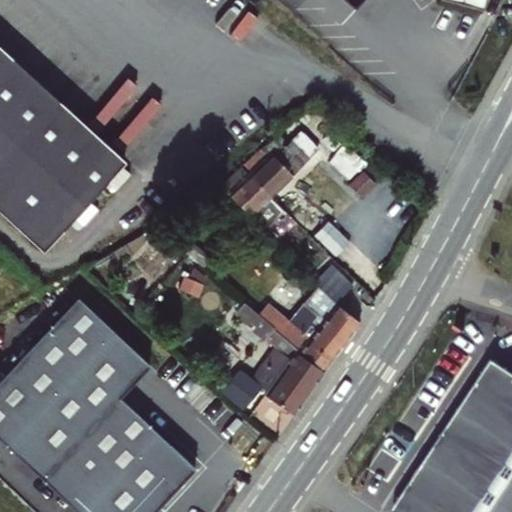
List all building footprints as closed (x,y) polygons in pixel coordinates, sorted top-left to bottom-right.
[(485,0),(446,0),(482,10),(485,0)] [(0,77),(103,172),(119,155),(0,47),(0,77)] [(103,172),(0,77),(0,211),(38,245),(103,172)] [(275,156),(292,173),(306,160),(289,142),(275,156)] [(263,145),(242,165),(270,194),(283,181),(292,173),(275,156),(263,145)] [(221,186),(249,215),(270,194),(242,165),(221,186)] [(291,190),(300,181),(292,173),(283,181),(291,190)] [(300,181),(291,190),(310,209),(319,201),(300,181)] [(288,255),(249,215),(240,223),(279,264),(288,255)] [(338,241),(330,249),(348,268),(357,260),(338,241)] [(327,268),(317,278),(337,299),(347,290),(327,268)] [(75,294),(0,375),(0,439),(76,511),(151,511),(194,467),(118,396),(149,364),(75,294)] [(259,314),(322,370),(324,372),(359,320),(329,297),(302,331),(269,301),(259,314)] [(264,393),(291,412),(322,370),(259,314),(251,307),(241,318),(277,350),(268,363),(279,371),(264,393)] [(511,511),(511,370),(496,359),(396,510),(399,511),(511,511)] [(241,371),(222,393),(244,413),(264,391),(241,371)]
